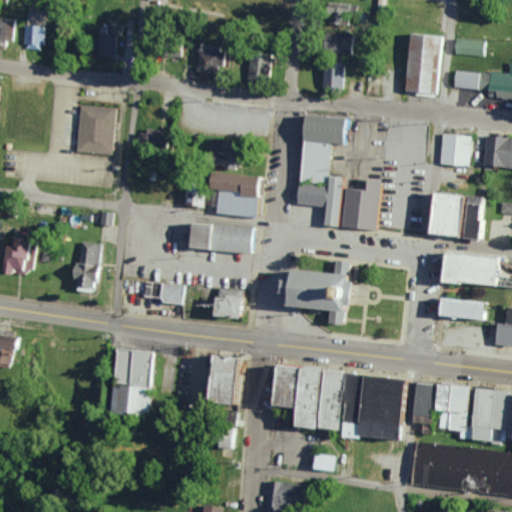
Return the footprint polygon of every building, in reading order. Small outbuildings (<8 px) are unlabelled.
[(331,24),(359,27),(360,4),(333,1),(331,24)] [(21,18),(0,18),(0,19),(0,44),(8,45),(9,36),(20,36),(21,18)] [(29,48),(49,48),(49,26),(29,25),(29,48)] [(116,27),(97,27),(96,56),(115,56),(116,27)] [(353,59),(323,55),(326,32),(356,35),(353,59)] [(410,34),(403,91),(434,95),(441,38),(410,34)] [(489,41),(458,38),(457,54),(487,57),(489,41)] [(179,42),(161,43),(162,55),(180,55),(179,42)] [(196,69),(220,71),(223,45),(198,43),(196,69)] [(248,74),(267,75),(268,53),(249,52),(248,74)] [(347,63),(326,60),(323,86),(343,88),(347,63)] [(456,87),(490,91),(490,96),(511,98),(511,60),(509,72),(493,70),(493,73),(459,69),(456,87)] [(15,89),(33,91),(31,122),(14,122),(15,89)] [(82,98),(114,101),(110,148),(78,146),(82,98)] [(349,118),(309,114),(306,139),(333,142),(346,144),(349,118)] [(159,142),(158,128),(145,129),(145,134),(138,134),(138,144),(159,142)] [(446,132),(443,164),(473,167),(476,135),(446,132)] [(492,135),(511,137),(511,166),(488,164),(492,135)] [(333,142),(306,139),(297,202),(330,206),(333,186),(327,185),(333,142)] [(233,168),(233,153),(206,152),(206,164),(221,164),(221,168),(233,168)] [(261,218),(220,214),(223,189),(207,188),(209,170),(265,176),(261,218)] [(330,206),(328,223),(342,224),(348,177),(334,176),(333,186),(330,206)] [(384,182),(380,228),(347,225),(350,189),(371,191),(372,181),(384,182)] [(421,232),(451,236),(456,195),(426,191),(421,232)] [(469,237),(441,235),(445,194),(473,197),(469,237)] [(485,239),(489,197),(475,196),(471,238),(485,239)] [(502,222),(504,202),(511,202),(511,242),(489,240),(490,220),(502,222)] [(112,225),(113,212),(101,211),(100,224),(112,225)] [(258,228),(200,223),(198,248),(256,253),(258,228)] [(16,237),(32,240),(28,277),(15,274),(14,282),(6,281),(4,264),(4,257),(6,236),(16,237)] [(81,237),(79,259),(74,258),(74,274),(98,277),(100,240),(81,237)] [(505,258),(456,253),(451,257),(448,283),(467,285),(467,281),(502,285),(505,258)] [(293,281),(292,293),(298,294),(297,305),(334,309),(333,323),(347,324),(348,311),(353,312),(354,306),(361,307),(364,282),(358,282),(359,275),(353,274),(354,261),(338,259),(336,274),(301,271),(299,282),(293,281)] [(162,281),(182,284),(181,303),(161,299),(162,281)] [(244,317),(220,314),(221,295),(230,296),(231,293),(245,294),(244,317)] [(486,302),(445,297),(443,314),(485,319),(486,302)] [(511,325),(503,324),(500,343),(511,344),(511,325)] [(0,328),(17,330),(14,368),(0,366),(0,328)] [(118,346),(151,350),(148,413),(129,418),(112,410),(118,346)] [(217,353),(212,401),(239,404),(244,356),(217,353)] [(306,365),(282,363),(278,403),(301,406),(306,365)] [(307,365),(299,425),(319,427),(327,368),(307,365)] [(327,368),(320,426),(341,429),(348,370),(327,368)] [(348,370),(341,434),(359,436),(366,372),(348,370)] [(374,372),(366,433),(407,438),(414,377),(374,372)] [(423,379),(418,420),(425,421),(424,432),(436,433),(442,381),(423,379)] [(428,383),(410,382),(408,422),(427,423),(428,383)] [(444,382),(438,428),(459,431),(458,438),(468,439),(476,386),(444,382)] [(477,385),(471,440),(496,443),(498,424),(508,425),(511,389),(477,385)] [(236,447),(235,433),(215,434),(215,448),(236,447)] [(424,441),(511,450),(511,493),(419,483),(424,441)] [(334,456),(312,452),(310,468),(332,472),(334,456)] [(297,509),(298,482),(266,481),(265,508),(297,509)]
